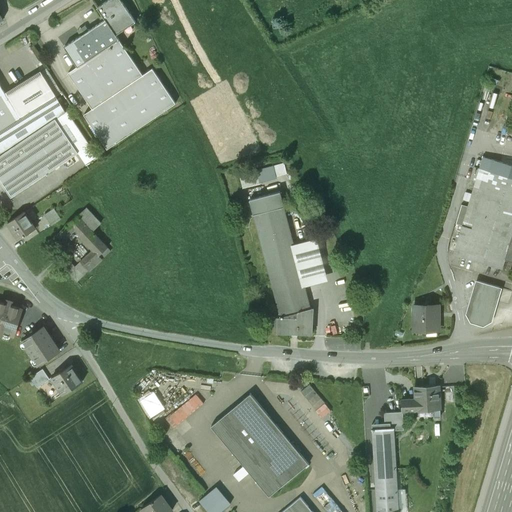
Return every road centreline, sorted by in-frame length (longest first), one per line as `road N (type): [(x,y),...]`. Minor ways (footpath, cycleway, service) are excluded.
road 1 (residential): [(58,315),(273,353),(380,360),(511,350)]
road 2 (unclassified): [(58,315),(195,511)]
